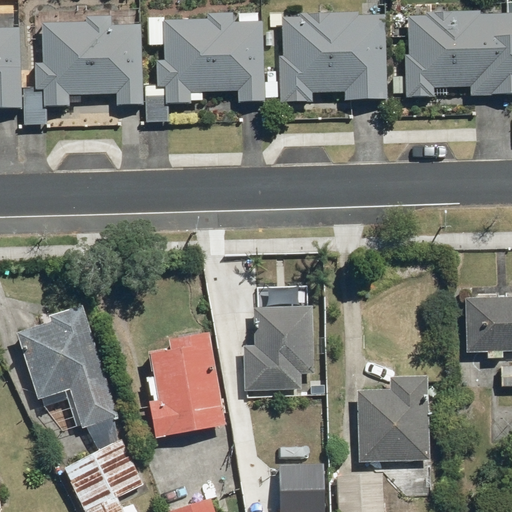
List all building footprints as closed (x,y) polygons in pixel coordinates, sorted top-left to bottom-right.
[(427,18),(408,18),(409,57),(405,57),(407,99),(435,99),(435,90),(471,89),(471,98),(511,96),(511,15),(481,16),(481,13),(427,15),(427,18)] [(301,18),(282,18),(282,58),(280,58),(281,104),(313,103),(313,94),(346,94),(346,102),(388,101),(386,16),(360,17),(360,14),(300,15),(301,18)] [(207,21),(164,22),(165,62),(157,62),(158,89),(166,89),(166,105),(192,104),(192,94),(239,93),(239,103),(265,102),(263,23),(234,24),(234,15),(207,15),(207,21)] [(87,24),(42,25),(43,65),(36,65),(37,92),(44,92),(45,108),(71,107),(70,97),(118,96),(118,107),(145,106),(143,26),(113,26),(112,18),(87,18),(87,24)] [(0,110),(23,109),(21,29),(0,29),(0,110)] [(511,298),(465,300),(466,354),(488,354),(488,360),(503,360),(503,354),(511,353),(511,298)] [(52,324),(17,335),(37,402),(71,392),(83,430),(117,420),(83,307),(50,317),(52,324)] [(244,347),(245,392),(301,390),(301,376),(314,375),(312,308),(254,310),(255,347),(244,347)] [(150,405),(156,440),(226,427),(209,334),(168,342),(170,350),(150,353),(159,403),(150,405)] [(511,364),(500,364),(499,387),(511,388),(511,364)] [(357,391),(359,463),(430,462),(428,377),(389,378),(389,391),(357,391)] [(269,430),(240,436),(249,480),(278,474),(269,430)] [(121,442),(65,470),(85,511),(136,511),(136,510),(132,511),(124,511),(118,498),(143,486),(121,442)] [(385,511),(383,475),(338,477),(339,511),(385,511)] [(215,511),(211,500),(171,511),(215,511)]
